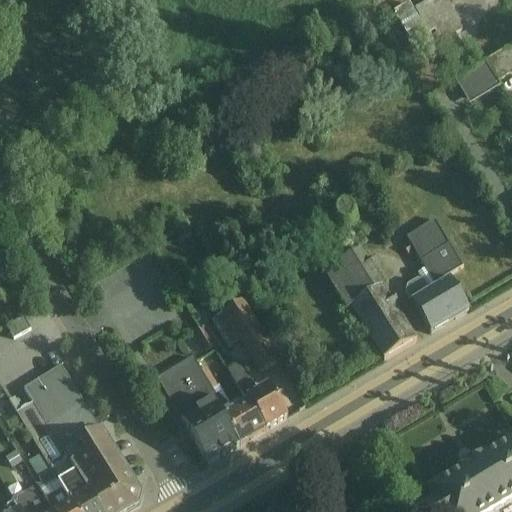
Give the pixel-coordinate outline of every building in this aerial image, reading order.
[(484,110),(511,102),(511,84),(509,74),(477,82),(484,110)] [(429,338),(470,314),(451,282),(411,306),(429,338)] [(384,294),(348,316),(380,368),(416,346),(384,294)] [(209,470),(238,452),(219,420),(186,367),(157,385),(209,470)] [(266,436),(287,422),(267,390),(246,403),(266,436)] [(266,436),(246,403),(219,420),(238,452),(266,436)] [(132,511),(137,509),(141,493),(103,431),(64,453),(81,482),(98,511),(132,511)] [(511,438),(409,499),(416,511),(500,511),(511,505),(511,438)] [(0,464),(0,500),(16,491),(0,464)] [(75,511),(98,511),(81,482),(63,493),(75,511)] [(75,511),(63,493),(45,503),(50,511),(75,511)] [(50,511),(45,503),(30,511),(50,511)]
